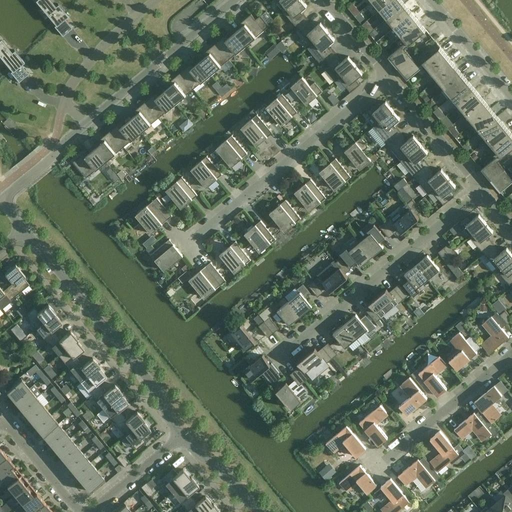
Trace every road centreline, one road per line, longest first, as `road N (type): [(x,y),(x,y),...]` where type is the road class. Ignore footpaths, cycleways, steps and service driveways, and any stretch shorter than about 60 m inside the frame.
road 1 (residential): [(24,229),(1,199),(231,0)]
road 2 (tertiary): [(188,422),(24,229)]
road 3 (residential): [(288,346),(480,186)]
road 4 (residential): [(196,231),(385,69)]
road 5 (residential): [(384,459),(511,354)]
road 6 (residential): [(480,186),(385,69)]
road 7 (residential): [(90,511),(188,422)]
road 8 (residential): [(511,97),(434,0)]
